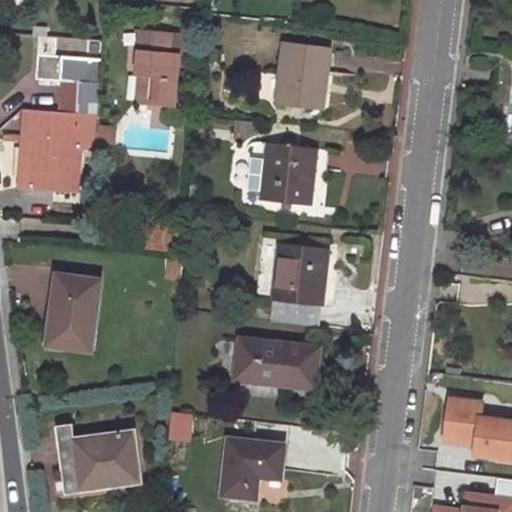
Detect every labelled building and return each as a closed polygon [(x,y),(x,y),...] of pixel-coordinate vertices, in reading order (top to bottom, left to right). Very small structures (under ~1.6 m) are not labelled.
[(179,102),(182,52),(190,53),(191,28),(141,25),(138,72),(141,72),(153,73),(152,100),(179,102)] [(330,47),(285,42),(278,100),(316,104),(320,72),(327,72),(330,47)] [(34,53),(32,80),(64,82),(61,114),(28,112),(26,136),(99,142),(99,137),(101,123),(105,58),(34,53)] [(511,68),(494,67),(490,102),(511,103),(511,68)] [(141,72),(140,100),(152,100),(153,73),(141,72)] [(322,105),(327,72),(320,72),(316,104),(322,105)] [(101,123),(99,137),(115,138),(116,124),(101,123)] [(22,187),(74,191),(77,148),(99,150),(99,143),(99,142),(26,136),(22,187)] [(313,205),(319,148),(269,143),(263,199),(313,205)] [(142,251),(179,254),(181,227),(144,224),(142,251)] [(323,304),(326,248),(278,244),(274,301),(323,304)] [(93,348),(102,282),(53,276),(49,312),(55,313),(52,343),(93,348)] [(313,392),(318,347),(242,338),(236,383),(313,392)] [(479,407),(447,403),(442,446),(473,450),(472,459),(511,463),(511,426),(477,422),(479,407)] [(169,414),(169,440),(189,440),(189,414),(169,414)] [(65,493),(80,491),(73,439),(71,424),(56,425),(65,493)] [(138,483),(132,432),(73,439),(80,491),(138,483)] [(278,481),(282,447),(226,440),(219,496),(253,500),(256,479),(278,481)] [(479,500),(464,498),(464,506),(478,508),(479,500)] [(462,511),(511,511),(511,504),(479,500),(478,508),(464,506),(462,511)]
